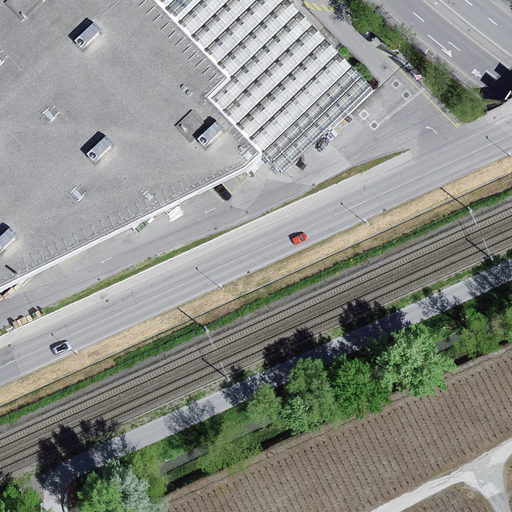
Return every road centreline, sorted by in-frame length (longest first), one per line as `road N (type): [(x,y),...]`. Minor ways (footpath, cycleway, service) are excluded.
road 1 (residential): [(511,128),(0,366)]
road 2 (unclassified): [(511,268),(73,466),(45,498),(49,511)]
road 3 (track): [(511,449),(398,511)]
road 4 (primary): [(416,0),(511,79)]
